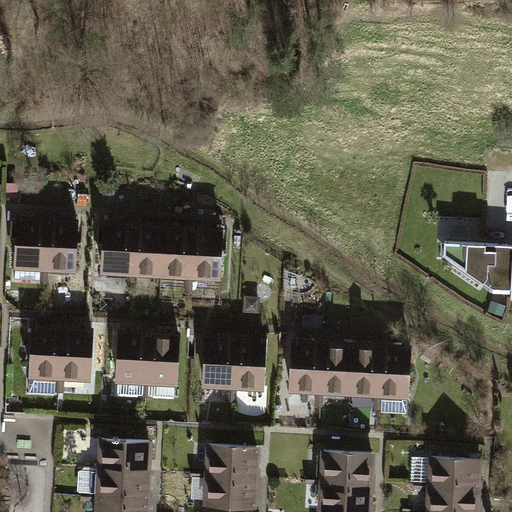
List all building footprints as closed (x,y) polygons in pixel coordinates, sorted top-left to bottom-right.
[(16,269),(48,270),(50,215),(18,213),(16,269)] [(48,270),(80,271),(82,216),(50,215),(48,270)] [(102,272),(134,274),(136,218),(104,217),(102,272)] [(134,274),(166,275),(168,220),(136,218),(134,274)] [(166,275),(197,276),(200,221),(168,220),(166,275)] [(197,276),(229,277),(231,222),(200,221),(197,276)] [(478,288),(500,288),(500,267),(500,251),(435,252),(435,268),(478,288)] [(511,266),(500,267),(500,288),(500,304),(511,304),(511,266)] [(30,387),(62,388),(64,333),(32,331),(30,387)] [(62,388),(94,389),(96,334),(64,333),(62,388)] [(115,390),(147,392),(149,336),(117,335),(115,390)] [(147,392),(179,393),(181,338),(149,336),(147,392)] [(202,393),(234,395),(236,339),(204,338),(202,393)] [(234,395),(265,396),(268,341),(236,339),(234,395)] [(290,396),(322,397),(324,342),(292,341),(290,396)] [(322,397),(353,399),(356,343),(324,342),(322,397)] [(353,399),(385,400),(387,345),(356,343),(353,399)] [(385,400),(417,401),(419,346),(387,345),(385,400)] [(103,439),(101,468),(152,472),(154,442),(103,439)] [(211,444),(209,476),(258,479),(261,447),(211,444)] [(323,453),(322,486),(371,487),(372,454),(323,453)] [(432,455),(432,487),(481,488),(482,456),(432,455)] [(101,468),(99,498),(150,501),(152,472),(101,468)] [(209,476),(207,508),(257,511),(258,479),(209,476)] [(322,486),(321,511),(370,511),(371,487),(322,486)] [(432,487),(431,511),(480,511),(481,488),(432,487)] [(99,498),(97,511),(149,511),(150,501),(99,498)]
